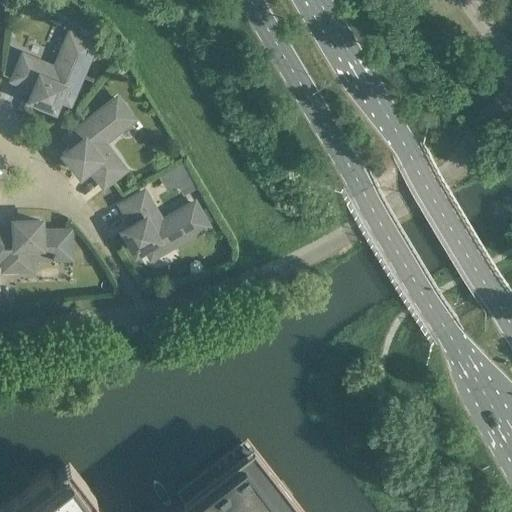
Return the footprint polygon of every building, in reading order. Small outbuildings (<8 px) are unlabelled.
[(14,79),(36,87),(31,98),(54,107),(58,97),(69,101),(92,44),(70,34),(55,70),(24,56),(14,79)] [(66,153),(80,172),(89,165),(104,184),(123,169),(101,141),(131,118),(117,99),(67,137),(75,146),(66,153)] [(184,165),(166,175),(174,188),(180,190),(194,182),(184,165)] [(160,222),(143,192),(122,204),(134,224),(124,230),(136,251),(146,245),(151,255),(206,224),(194,203),(160,222)] [(15,221),(15,232),(0,232),(0,256),(5,257),(5,268),(29,268),(29,256),(67,256),(67,231),(40,232),(39,221),(15,221)] [(296,511),(250,453),(174,511),(102,511),(91,498),(70,470),(63,476),(63,475),(39,494),(34,487),(1,511),(296,511)]
